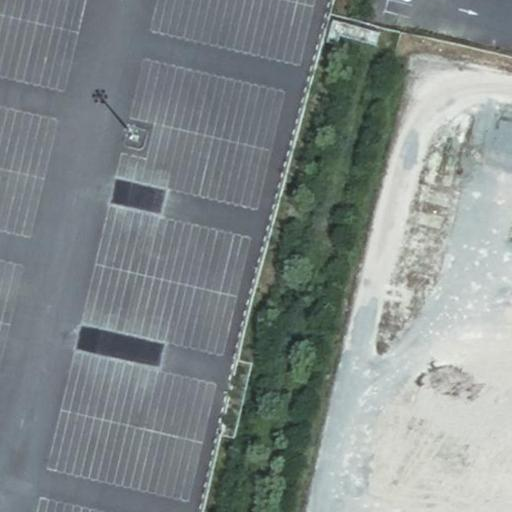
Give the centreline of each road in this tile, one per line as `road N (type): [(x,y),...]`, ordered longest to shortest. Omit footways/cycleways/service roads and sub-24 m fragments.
road 1 (unknown): [(306,0),(304,37),(244,266),(216,294),(174,304),(72,283)]
road 2 (unknown): [(126,0),(72,283)]
